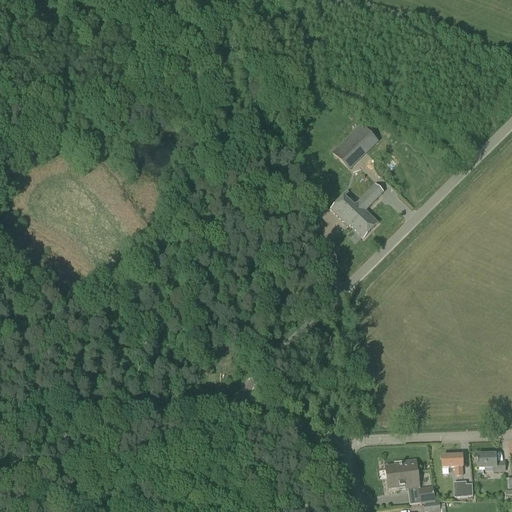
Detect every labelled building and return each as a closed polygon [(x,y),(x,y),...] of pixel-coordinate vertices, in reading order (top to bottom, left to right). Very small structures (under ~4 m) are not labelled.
[(365,213),(383,194),(375,186),(357,204),(347,194),(331,211),(349,229),(350,228),(363,240),(378,225),(365,213)] [(495,463),(495,456),(476,457),(476,470),(492,470),(492,474),(505,474),(505,462),(495,463)] [(463,478),(462,468),(461,457),(441,458),(442,470),(454,469),(455,478),(463,478)] [(419,489),(415,461),(404,463),(404,465),(385,468),(388,491),(404,488),(405,491),(419,489)] [(466,483),(453,484),(454,500),(468,499),(468,498),(473,498),(472,486),(466,486),(466,483)] [(420,506),(435,504),(433,488),(418,490),(420,506)]
